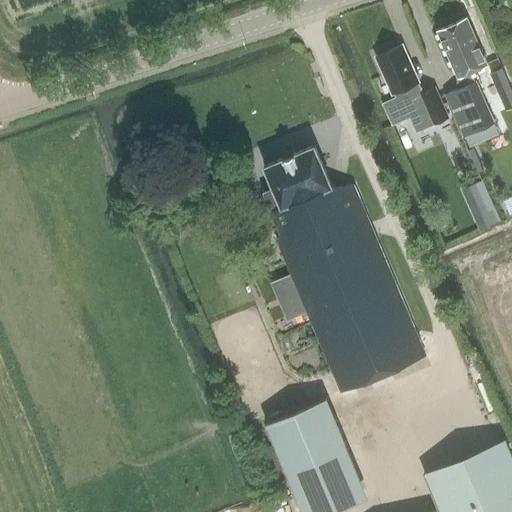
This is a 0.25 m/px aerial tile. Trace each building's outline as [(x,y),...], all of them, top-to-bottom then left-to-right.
[(496,123),(473,72),(488,65),(468,19),(440,31),(460,77),(462,77),(466,86),(447,94),(465,136),(496,123)] [(403,43),(378,54),(386,72),(385,75),(387,80),(390,81),(395,92),(399,90),(401,94),(406,106),(418,101),(423,113),(428,111),(432,121),(434,124),(450,117),(436,86),(423,92),(421,93),(419,88),(421,88),(422,87),(403,43)] [(400,94),(382,102),(392,124),(410,117),(411,116),(406,106),(401,94),(400,94)] [(418,101),(406,106),(411,116),(418,132),(434,124),(432,121),(428,111),(423,113),(418,101)] [(274,188),(263,193),(281,237),(277,239),(292,275),(273,283),(288,319),(307,311),(342,392),(426,357),(353,184),(330,184),(314,145),(264,167),(274,188)] [(484,180),(467,188),(485,229),(502,221),(484,180)] [(511,197),(503,201),(509,216),(511,214),(511,197)] [(263,256),(273,252),(268,240),(258,244),(263,256)] [(326,398),(266,422),(303,511),(335,511),(354,504),(331,450),(345,444),(326,398)] [(511,511),(511,477),(439,508),(441,511),(511,511)]
